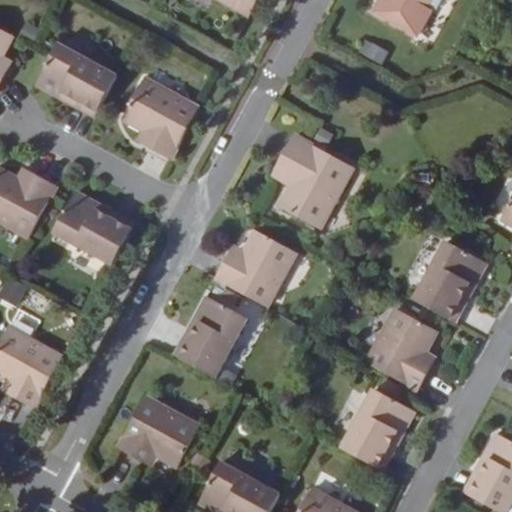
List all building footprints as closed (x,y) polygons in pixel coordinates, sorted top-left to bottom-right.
[(219,0),(250,17),(259,0),(219,0)] [(47,25),(53,14),(38,5),(32,16),(47,25)] [(0,28),(0,82),(6,71),(0,67),(0,60),(2,57),(14,36),(0,28)] [(382,65),(388,51),(363,41),(358,54),(382,65)] [(99,111),(103,105),(118,77),(59,46),(52,58),(37,85),(61,98),(64,92),(99,111)] [(0,60),(0,67),(6,71),(12,63),(2,57),(0,60)] [(149,147),(172,159),(200,109),(147,80),(126,117),(125,119),(144,130),(155,137),(149,147)] [(64,92),(61,98),(96,117),(99,111),(64,92)] [(138,140),(149,147),(155,137),(144,130),(138,140)] [(296,178),(290,187),(279,207),(319,230),(353,169),(295,137),(278,168),(296,178)] [(0,220),(31,237),(54,194),(58,187),(34,174),(29,184),(18,178),(0,167),(0,220)] [(24,168),(18,178),(29,184),(34,174),(24,168)] [(273,177),(290,187),(296,178),(278,168),(273,177)] [(55,232),(115,265),(133,231),(98,211),(101,205),(77,191),(71,203),(55,232)] [(511,196),(500,218),(511,224),(511,196)] [(98,211),(133,231),(137,225),(101,205),(98,211)] [(216,280),(267,308),(297,254),(255,231),(244,253),(239,262),(229,256),(216,280)] [(445,241),(413,300),(437,313),(447,318),(467,284),(474,287),(487,264),(481,260),(445,241)] [(234,248),(229,256),(239,262),(244,253),(234,248)] [(0,299),(15,308),(26,289),(7,278),(0,289),(0,299)] [(467,284),(447,318),(454,322),(474,287),(467,284)] [(180,360),(215,379),(247,321),(207,299),(194,321),(200,324),(180,360)] [(367,363),(410,387),(417,391),(430,367),(420,362),(426,352),(436,331),(429,327),(396,309),(367,363)] [(200,324),(194,321),(175,356),(180,360),(200,324)] [(14,395),(36,407),(64,357),(11,328),(0,349),(0,375),(9,380),(19,386),(14,395)] [(420,362),(430,367),(435,357),(426,352),(420,362)] [(3,389),(14,395),(19,386),(9,380),(3,389)] [(395,431),(402,435),(414,412),(400,404),(374,390),(340,448),(375,468),(395,431)] [(147,397),(120,447),(144,460),(149,450),(158,455),(179,466),(201,427),(147,397)] [(375,468),(382,471),(402,435),(395,431),(375,468)] [(469,496),(498,511),(505,511),(511,500),(511,442),(504,438),(496,434),(483,457),(489,460),(469,496)] [(149,450),(144,460),(152,465),(158,455),(149,450)] [(483,457),(463,493),(469,496),(489,460),(483,457)] [(225,511),(227,509),(231,511),(271,511),(281,495),(223,463),(201,504),(216,511),(225,511)] [(356,511),(312,487),(298,511),(356,511)]
